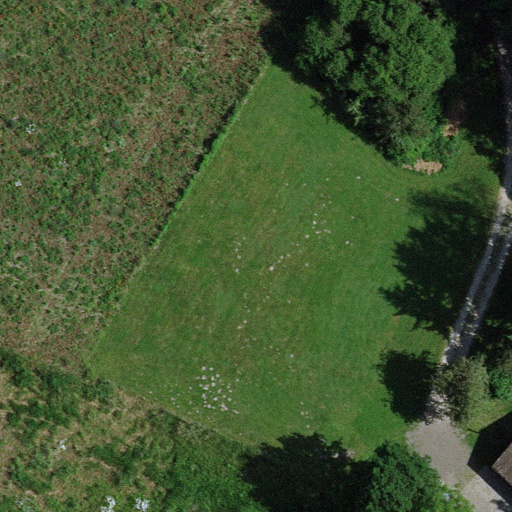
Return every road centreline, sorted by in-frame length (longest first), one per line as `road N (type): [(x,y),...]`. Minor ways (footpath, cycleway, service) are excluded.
road 1 (track): [(492,511),(430,453),(511,198)]
road 2 (track): [(511,181),(498,0)]
